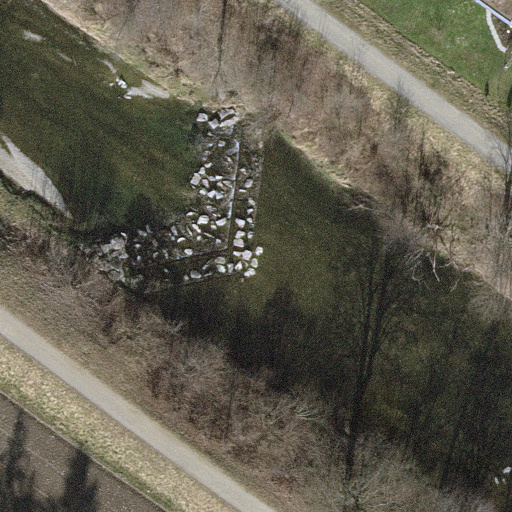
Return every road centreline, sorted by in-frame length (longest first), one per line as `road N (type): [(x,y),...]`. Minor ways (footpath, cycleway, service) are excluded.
road 1 (track): [(0,325),(258,511)]
road 2 (track): [(511,161),(295,0)]
